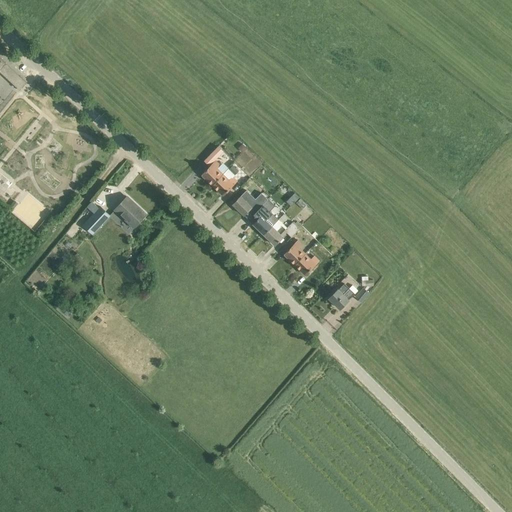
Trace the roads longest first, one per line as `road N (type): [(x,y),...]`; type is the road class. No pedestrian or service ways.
road 1 (tertiary): [(499,511),(0,27)]
road 2 (track): [(125,144),(10,287)]
